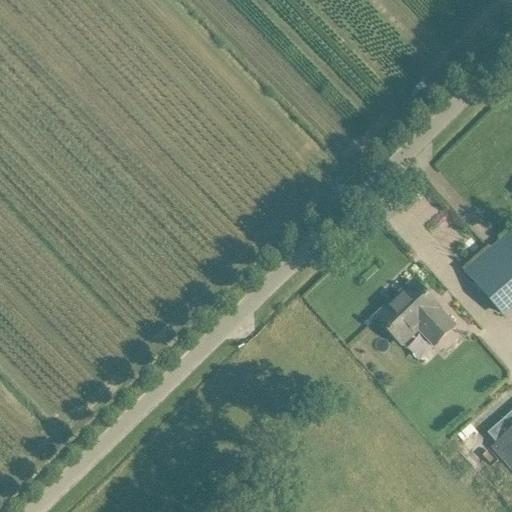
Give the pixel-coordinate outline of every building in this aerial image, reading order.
[(511,229),(463,270),(499,314),(511,303),(511,229)] [(435,345),(454,327),(438,311),(440,309),(414,282),(377,318),(402,345),(419,329),(435,345)] [(405,346),(416,360),(430,348),(419,334),(405,346)] [(511,412),(489,433),(498,443),(511,430),(511,412)] [(493,447),(506,462),(511,469),(511,430),(498,443),(493,447)]
